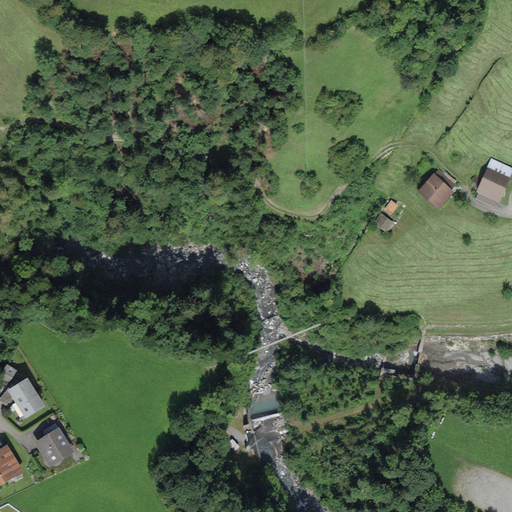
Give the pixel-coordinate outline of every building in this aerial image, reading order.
[(487,168),(486,167),(475,192),(478,193),(475,199),(495,208),(498,202),(500,202),(511,178),(509,177),(511,170),(511,168),(491,160),(487,168)] [(435,174),(419,191),(438,209),(454,193),(435,174)] [(381,214),(373,225),(385,235),(394,223),(381,214)] [(27,382),(10,392),(26,417),(43,407),(27,382)] [(59,431),(38,446),(52,466),(73,452),(59,431)] [(0,452),(0,476),(3,481),(20,471),(6,448),(0,452)]
